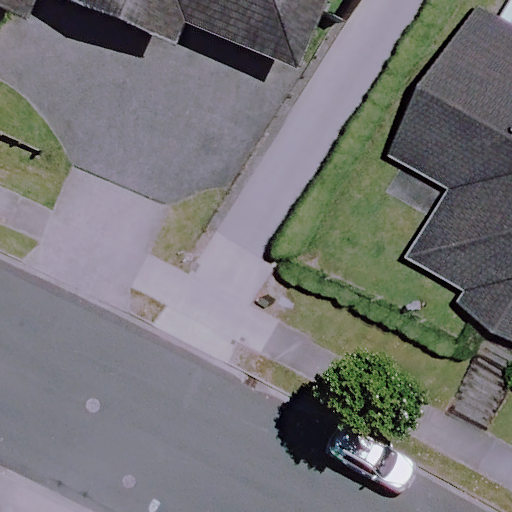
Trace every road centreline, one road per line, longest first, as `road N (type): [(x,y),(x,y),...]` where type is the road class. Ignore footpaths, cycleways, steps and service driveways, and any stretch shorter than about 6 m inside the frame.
road 1 (tertiary): [(110,398),(302,511)]
road 2 (residential): [(49,511),(110,398)]
road 3 (tertiary): [(0,339),(110,398)]
